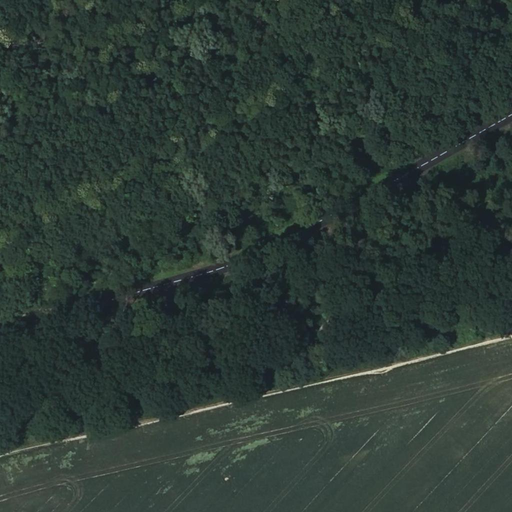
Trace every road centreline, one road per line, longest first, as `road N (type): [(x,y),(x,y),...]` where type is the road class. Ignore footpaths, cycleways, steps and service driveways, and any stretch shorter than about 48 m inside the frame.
road 1 (tertiary): [(0,343),(94,304),(217,269),(511,114)]
road 2 (track): [(511,327),(0,453)]
